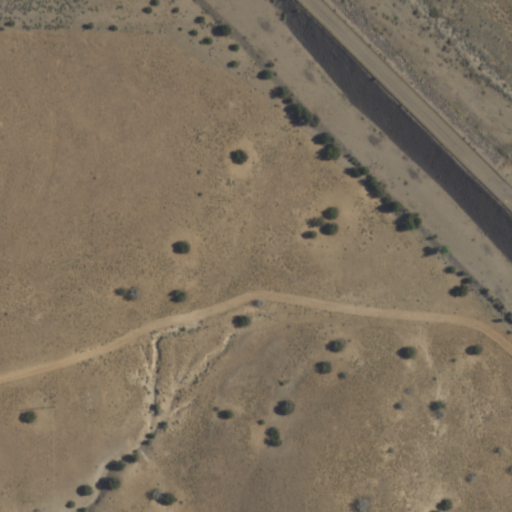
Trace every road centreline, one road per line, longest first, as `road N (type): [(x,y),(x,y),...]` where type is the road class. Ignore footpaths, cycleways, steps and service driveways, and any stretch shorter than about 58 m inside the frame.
road 1 (track): [(0,386),(59,373),(268,297),(465,320)]
road 2 (residential): [(511,192),(315,0)]
